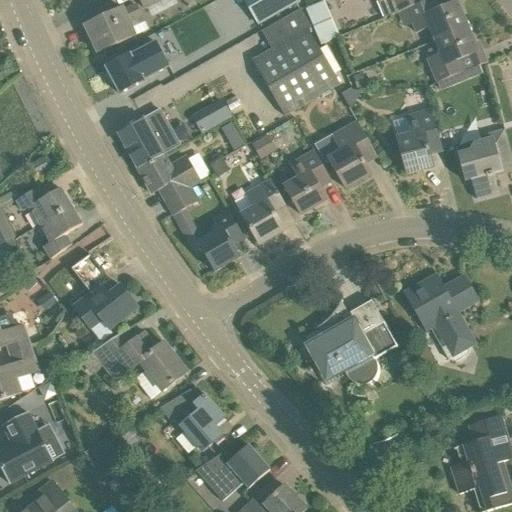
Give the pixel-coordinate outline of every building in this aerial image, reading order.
[(148,9),(166,0),(139,0),(145,11),(148,9)] [(300,0),(244,0),(259,25),(301,1),(300,0)] [(423,0),(377,0),(385,19),(399,14),(425,3),(423,0)] [(459,4),(439,12),(434,0),(431,0),(425,3),(399,14),(405,27),(414,23),(419,34),(432,30),(437,42),(469,27),(459,4)] [(307,10),(314,28),(332,20),(325,3),(309,9),(307,10)] [(147,31),(136,7),(125,12),(124,9),(86,27),(99,54),(147,31)] [(307,31),(312,28),(301,10),(262,33),(272,51),(253,62),(285,117),(339,86),(307,31)] [(469,27),(437,42),(442,55),(429,61),(438,83),(488,63),(464,72),(459,61),(479,52),(469,27)] [(120,95),(146,82),(146,81),(170,68),(156,42),(148,47),(146,43),(129,52),(131,55),(106,68),(120,95)] [(354,77),(358,90),(368,87),(364,73),(354,77)] [(352,91),(351,89),(343,94),(346,99),(348,103),(351,109),(353,106),(359,96),(362,92),(352,91)] [(223,100),(194,116),(203,133),(233,117),(223,100)] [(145,119),(144,118),(118,133),(139,170),(165,156),(181,147),(160,111),(145,119)] [(432,111),(407,118),(411,136),(397,139),(408,175),(434,168),(431,156),(429,149),(442,146),(432,111)] [(475,117),(453,123),(458,143),(481,137),(475,117)] [(377,158),(378,157),(359,123),(333,138),(341,153),(330,161),(347,190),(372,176),(365,165),(361,158),(373,151),(377,158)] [(487,142),(458,150),(466,182),(472,181),(477,200),(500,194),(496,178),(494,174),(511,169),(511,153),(505,130),(485,136),(487,142)] [(233,135),(240,148),(247,145),(240,132),(233,135)] [(269,135),(252,145),(261,161),(267,158),(262,150),(274,143),(269,135)] [(332,182),(315,153),(292,166),(300,180),(286,188),(302,216),(327,201),(320,189),(332,182)] [(160,191),(167,203),(193,188),(201,183),(187,158),(172,166),(165,156),(139,170),(153,195),(160,191)] [(211,166),(212,168),(218,179),(231,172),(224,161),(223,159),(211,166)] [(49,169),(44,160),(32,167),(37,176),(49,169)] [(285,203),(272,181),(249,195),(236,203),(244,215),(261,246),(285,232),(273,211),(285,203)] [(193,188),(167,203),(174,216),(201,201),(193,188)] [(61,190),(45,199),(38,189),(17,202),(24,212),(31,208),(41,226),(72,207),(61,190)] [(72,207),(41,226),(52,244),(45,248),(51,258),(72,246),(66,235),(83,225),(72,207)] [(0,209),(0,277),(14,260),(8,255),(17,245),(13,239),(15,238),(0,209)] [(219,232),(204,240),(198,244),(215,272),(241,258),(234,246),(246,239),(230,213),(213,223),(219,232)] [(438,275),(405,293),(427,332),(436,327),(447,347),(442,349),(449,361),(456,363),(468,356),(470,349),(477,345),(459,314),(480,303),(465,277),(445,288),(438,275)] [(102,286),(73,307),(91,329),(103,321),(110,330),(139,308),(122,286),(109,297),(102,288),(103,287),(102,286)] [(51,293),(37,302),(45,312),(58,303),(51,293)] [(398,347),(391,334),(392,334),(391,333),(390,329),(389,327),(388,326),(387,324),(385,323),(385,322),(384,322),(372,302),(341,319),(337,311),(336,313),(333,317),(329,322),(325,325),(321,328),(304,337),(308,344),(328,380),(345,371),(347,376),(350,380),(352,382),(355,384),(359,385),(363,385),(367,385),(370,383),(373,381),(376,378),(378,375),(378,371),(378,368),(378,365),(377,363),(376,360),(398,347)] [(0,328),(0,349),(8,347),(11,356),(32,349),(24,327),(2,334),(0,328)] [(141,363),(148,372),(137,380),(152,400),(163,392),(188,374),(165,344),(158,349),(146,333),(129,347),(121,337),(127,333),(126,332),(109,344),(94,354),(116,383),(126,375),(141,363)] [(17,379),(40,372),(32,349),(11,356),(15,366),(0,371),(0,401),(22,394),(22,393),(17,379)] [(61,370),(70,364),(63,354),(54,360),(61,370)] [(39,388),(45,401),(57,395),(51,382),(39,388)] [(225,419),(206,396),(205,396),(197,387),(169,404),(160,410),(173,424),(181,418),(184,415),(189,421),(181,427),(203,453),(223,436),(216,428),(225,419)] [(496,405),(467,414),(468,419),(498,410),(496,405)] [(54,462),(54,461),(38,431),(37,431),(28,413),(3,426),(13,444),(0,450),(0,465),(10,485),(54,462)] [(511,460),(511,448),(510,443),(494,448),(490,438),(507,433),(502,416),(501,417),(501,418),(471,428),(475,437),(473,438),(475,443),(458,449),(463,464),(453,468),(462,496),(481,490),(488,511),(492,511),(511,505),(511,489),(504,463),(511,460)] [(406,452),(395,438),(387,443),(380,445),(373,446),(367,451),(382,470),(406,452)] [(107,440),(103,442),(87,452),(102,476),(122,464),(107,440)] [(271,471),(249,446),(229,465),(224,459),(225,458),(222,455),(196,473),(223,502),(244,483),(250,490),(271,471)] [(166,490),(164,484),(158,480),(152,482),(149,488),(157,493),(166,490)] [(76,511),(53,483),(32,499),(36,505),(27,511),(76,511)] [(285,487),(262,509),(254,500),(241,511),(304,511),(307,510),(285,487)]
